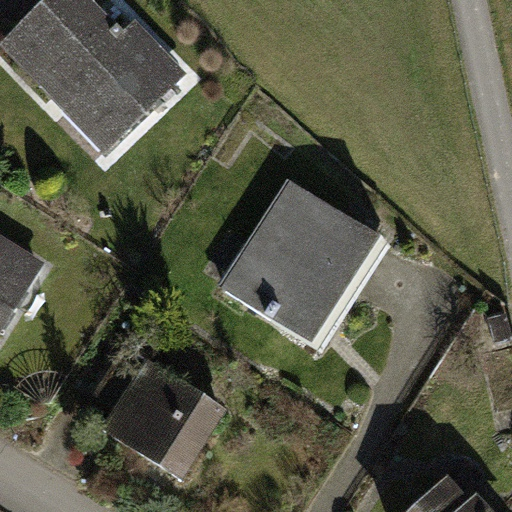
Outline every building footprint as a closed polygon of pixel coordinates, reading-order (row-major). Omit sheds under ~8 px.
[(97,0),(45,0),(0,42),(106,154),(189,76),(136,20),(125,29),(97,0)] [(292,184),(227,285),(322,347),(331,333),(388,245),(292,184)] [(0,330),(44,264),(0,235),(0,330)] [(128,397),(108,430),(187,479),(230,411),(150,362),(128,397)] [(455,470),(407,511),(492,511),(483,501),(455,470)]
